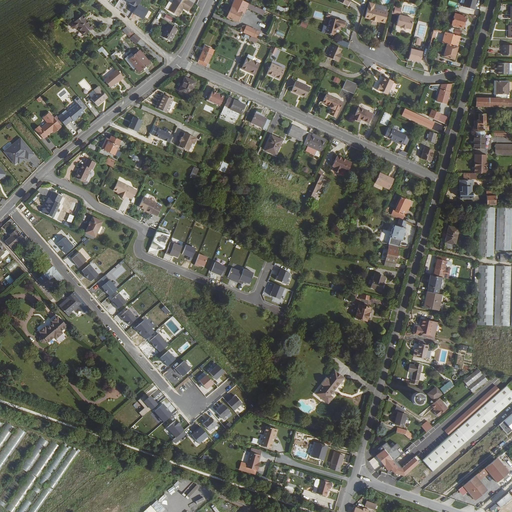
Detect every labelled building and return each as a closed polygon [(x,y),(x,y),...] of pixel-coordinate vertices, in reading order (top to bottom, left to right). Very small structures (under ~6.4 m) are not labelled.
[(131,0),(145,9),(150,0),(131,0)] [(174,0),(168,10),(179,16),(183,9),(189,12),(194,3),(189,0),(174,0)] [(264,12),(265,11),(241,0),(234,0),(227,17),(237,22),(242,12),(244,13),(247,8),(262,14),(263,15),(264,12)] [(474,9),(476,0),(464,0),(463,6),(474,9)] [(388,13),(374,10),(371,21),(378,23),(378,22),(386,24),(388,13)] [(462,29),(466,17),(455,14),(452,22),(450,21),(450,22),(452,23),(451,26),(462,29)] [(84,35),(93,28),(83,15),(74,22),(72,23),(72,26),(73,28),(76,28),(78,27),(84,35)] [(411,30),(413,19),(400,16),(397,26),(401,27),(401,28),(406,29),(407,29),(411,30)] [(345,22),(330,18),(326,34),(334,36),(336,32),(338,32),(339,29),(343,30),(345,22)] [(302,20),(300,26),(306,28),(308,22),(302,20)] [(175,30),(167,26),(161,37),(169,41),(175,30)] [(247,26),(242,27),(240,31),(251,36),(253,37),(256,32),(257,30),(255,29),(247,26)] [(459,36),(452,35),(434,29),(432,35),(435,35),(436,32),(444,34),(441,43),(446,44),(456,47),(456,46),(459,36)] [(141,39),(135,34),(130,38),(136,44),(141,39)] [(453,60),(457,48),(456,47),(446,44),(443,57),(453,60)] [(511,44),(502,45),(501,54),(511,54),(511,44)] [(102,46),(98,50),(106,58),(109,54),(102,46)] [(342,49),(334,46),(329,58),(339,62),(341,57),(339,56),(340,54),(342,49)] [(198,63),(209,68),(211,64),(209,63),(213,55),(213,54),(204,49),(204,50),(199,59),(200,59),(198,63)] [(420,62),(422,51),(411,49),(408,60),(420,62)] [(132,56),(131,54),(124,59),(129,65),(131,63),(138,71),(149,63),(139,51),(132,56)] [(260,64),(247,58),(242,68),(249,71),(249,72),(255,75),(260,64)] [(508,63),(497,63),(496,74),(508,74),(508,63)] [(285,70),(272,64),(268,74),(275,77),(275,76),(281,79),(285,70)] [(122,77),(116,69),(103,80),(109,87),(122,77)] [(197,83),(186,78),(181,88),(187,91),(185,93),(191,95),(197,83)] [(380,86),(378,85),(376,91),(386,95),(392,82),(383,78),(381,83),(380,86)] [(353,95),(358,85),(347,80),(342,90),(353,95)] [(509,95),(507,95),(507,92),(507,81),(495,81),(495,82),(493,82),(493,92),(495,92),(495,97),(501,97),(509,97),(509,95)] [(311,88),(298,82),(293,92),(306,99),(311,88)] [(446,104),(452,84),(441,85),(436,101),(446,104)] [(93,89),(96,93),(90,98),(96,106),(106,97),(97,86),(93,89)] [(225,96),(213,91),(209,100),(221,105),(225,96)] [(162,98),(160,97),(157,104),(160,105),(158,109),(167,113),(173,99),(164,95),(162,98)] [(337,116),(344,102),(327,95),(323,103),(331,106),(330,108),(333,109),(331,113),(337,116)] [(476,105),(500,106),(500,103),(501,97),(495,97),(476,96),(476,105)] [(245,105),(235,100),(231,109),(241,114),(245,105)] [(80,116),(84,113),(76,104),(62,116),(61,114),(56,117),(64,126),(71,120),(73,122),(77,119),(76,118),(79,116),(80,116)] [(373,115),(358,108),(353,119),(360,122),(361,120),(369,124),(373,115)] [(401,115),(414,121),(417,115),(404,109),(401,115)] [(264,115),(257,111),(251,125),(261,129),(263,127),(267,129),(271,121),(263,117),(264,115)] [(428,117),(437,121),(440,115),(440,114),(431,111),(428,117)] [(53,118),(48,113),(42,118),(46,123),(36,131),(41,138),(44,136),(45,136),(51,131),(54,129),(56,131),(60,128),(58,125),(53,118)] [(476,126),(476,130),(487,130),(487,126),(485,126),(485,114),(478,114),(478,120),(476,120),(473,120),(473,126),(476,126)] [(431,129),(434,123),(417,115),(414,121),(431,129)] [(448,119),(440,115),(437,121),(446,125),(448,119)] [(309,133),(293,125),(290,133),(289,136),(304,143),(309,133)] [(398,144),(402,146),(403,144),(406,136),(407,135),(389,127),(385,137),(393,141),(398,143),(398,144)] [(197,138),(185,132),(183,137),(181,142),(179,147),(188,151),(192,143),(194,144),(197,138)] [(306,151),(319,157),(324,159),(331,144),(326,142),(312,135),(309,133),(304,143),(304,144),(308,146),(306,151)] [(434,143),(436,135),(430,133),(429,135),(428,135),(427,138),(428,139),(428,141),(434,143)] [(474,135),(474,148),(484,148),(484,135),(480,136),(480,133),(476,133),(476,135),(474,135)] [(114,149),(115,145),(118,140),(109,135),(107,138),(106,139),(103,138),(99,146),(101,147),(100,149),(116,156),(118,151),(114,149)] [(265,150),(276,155),(283,140),(281,139),(272,135),(265,150)] [(20,138),(3,151),(10,160),(13,159),(16,162),(17,164),(23,159),(21,157),(23,156),(27,160),(33,155),(20,138)] [(495,155),(511,155),(511,144),(495,145),(495,155)] [(430,162),(434,152),(424,149),(421,159),(430,162)] [(337,156),(328,152),(323,162),(332,166),(337,156)] [(131,153),(129,157),(137,162),(140,158),(131,153)] [(474,173),(460,173),(460,179),(476,179),(476,172),(481,172),(481,171),(486,172),(486,167),(486,162),(485,162),(485,155),(475,154),(474,173)] [(347,173),(352,163),(337,156),(332,166),(335,167),(332,173),(338,176),(341,170),(347,173)] [(105,163),(112,166),(115,160),(108,157),(105,163)] [(84,165),(82,164),(79,168),(78,171),(77,171),(74,177),(84,182),(91,168),(92,169),(95,162),(87,158),(84,165)] [(222,161),(219,170),(230,174),(234,165),(222,161)] [(195,178),(199,169),(194,167),(190,176),(195,178)] [(347,173),(341,170),(338,176),(344,179),(347,173)] [(317,173),(308,195),(315,198),(324,176),(317,173)] [(389,190),(394,179),(387,176),(386,178),(379,175),(375,183),(389,190)] [(473,181),(471,180),(460,180),(460,198),(472,198),(472,191),(470,191),(470,187),(472,187),(473,186),(473,181)] [(136,189),(117,182),(113,191),(118,193),(121,194),(120,196),(125,197),(126,196),(132,198),(136,189)] [(486,204),(497,204),(497,195),(494,195),(495,190),(486,190),(486,204)] [(56,201),(59,195),(53,192),(50,198),(48,197),(46,202),(48,203),(46,205),(45,208),(42,212),(53,218),(60,203),(59,203),(56,201)] [(156,201),(145,195),(140,205),(145,208),(148,209),(147,210),(151,212),(151,211),(158,215),(163,205),(156,202),(156,201)] [(411,203),(401,198),(393,216),(399,219),(402,220),(408,207),(409,208),(411,203)] [(493,256),(495,207),(480,206),(478,256),(493,256)] [(511,249),(511,245),(511,207),(498,207),(496,249),(511,249)] [(103,222),(93,217),(85,232),(95,237),(103,222)] [(399,219),(398,226),(394,225),(391,237),(402,240),(405,228),(406,222),(402,220),(399,219)] [(459,227),(449,225),(444,242),(456,244),(459,227)] [(170,234),(158,229),(151,247),(157,249),(159,246),(165,248),(170,234)] [(25,239),(17,230),(13,233),(15,235),(13,237),(7,242),(13,249),(25,239)] [(64,234),(56,241),(64,251),(72,244),(64,234)] [(182,246),(171,242),(166,253),(173,256),(173,255),(178,257),(182,246)] [(188,259),(191,260),(196,248),(186,244),(183,253),(189,256),(188,259)] [(395,268),(399,251),(398,250),(399,247),(390,245),(389,248),(385,266),(395,268)] [(77,265),(85,258),(78,250),(70,257),(73,261),(73,260),(77,265)] [(496,258),(499,258),(499,260),(507,261),(508,255),(511,255),(511,252),(503,252),(502,254),(499,254),(499,256),(496,256),(496,258)] [(208,257),(200,254),(195,265),(199,266),(199,264),(204,266),(208,257)] [(447,259),(448,257),(437,254),(436,258),(437,258),(433,274),(443,276),(446,261),(446,258),(447,259)] [(11,272),(18,265),(14,260),(6,267),(11,272)] [(225,266),(215,262),(211,271),(221,275),(225,266)] [(99,274),(90,264),(82,270),(85,274),(88,278),(88,277),(91,281),(99,274)] [(479,264),(478,285),(478,293),(477,324),(492,325),(494,265),(479,264)] [(495,325),(509,325),(511,266),(497,265),(495,325)] [(54,266),(51,268),(45,274),(49,279),(54,275),(59,271),(54,266)] [(241,271),(232,268),(228,277),(231,278),(230,279),(237,282),(241,271)] [(238,282),(243,284),(244,281),(249,283),(254,273),(244,269),(238,282)] [(290,273),(280,269),(278,272),(279,273),(278,276),(276,280),(286,284),(290,273)] [(63,276),(59,271),(54,275),(59,280),(61,278),(63,276)] [(386,277),(375,274),(373,280),(382,282),(383,281),(384,282),(386,277)] [(427,291),(437,293),(441,277),(430,274),(427,286),(428,286),(427,291)] [(110,296),(118,289),(106,275),(98,281),(105,289),(105,290),(107,293),(108,293),(110,296)] [(381,289),(382,282),(373,280),(371,287),(381,289)] [(284,288),(274,283),(271,291),(272,291),(270,295),(280,299),(284,288)] [(82,304),(85,301),(76,291),(69,297),(71,299),(62,307),(69,315),(82,304)] [(439,294),(437,293),(427,291),(423,307),(438,310),(439,301),(438,301),(439,294)] [(127,301),(119,293),(112,299),(115,302),(117,304),(115,306),(118,309),(127,301)] [(71,299),(69,297),(61,305),(62,307),(71,299)] [(371,308),(361,305),(356,318),(367,322),(371,308)] [(129,325),(137,318),(129,309),(121,316),(124,320),(124,319),(126,321),(129,325)] [(67,326),(60,317),(59,317),(58,315),(51,321),(53,322),(47,327),(45,325),(39,331),(41,333),(41,334),(39,336),(39,339),(41,342),(44,342),(46,340),(48,342),(54,338),(56,340),(63,333),(62,331),(67,326)] [(437,321),(422,318),(420,326),(422,326),(422,329),(421,332),(434,335),(437,321)] [(154,332),(144,320),(135,328),(138,331),(137,331),(140,334),(145,340),(154,332)] [(479,327),(478,349),(509,351),(510,328),(479,327)] [(160,352),(169,344),(159,333),(151,340),(154,344),(153,344),(157,348),(160,352)] [(428,345),(419,343),(417,349),(417,352),(414,351),(413,356),(426,358),(428,345)] [(169,351),(161,357),(165,362),(165,363),(168,366),(176,359),(169,351)] [(183,376),(191,368),(184,361),(175,369),(177,372),(179,371),(180,372),(183,376)] [(408,370),(412,371),(410,381),(418,383),(419,379),(420,371),(422,364),(414,362),(414,364),(410,362),(408,370)] [(225,372),(218,364),(210,372),(217,379),(225,372)] [(462,381),(472,393),(487,381),(478,368),(462,381)] [(326,378),(324,380),(340,393),(348,381),(335,371),(328,379),(326,378)] [(214,383),(207,374),(200,380),(207,389),(214,383)] [(340,393),(324,380),(322,384),(324,385),(317,394),(331,404),(340,393)] [(453,384),(450,380),(440,387),(444,391),(453,384)] [(511,393),(505,386),(421,460),(432,472),(511,399),(511,393)] [(436,386),(428,393),(433,399),(441,393),(436,386)] [(411,394),(411,396),(410,397),(410,399),(411,400),(411,401),(412,402),(414,403),(415,404),(417,404),(418,404),(419,404),(421,403),(422,402),(423,401),(423,400),(424,398),(424,397),(423,395),(423,394),(422,393),(420,392),(419,391),(418,391),(416,391),(415,391),(413,392),(412,393),(411,394)] [(143,416),(157,405),(155,403),(156,402),(151,395),(149,396),(147,393),(139,400),(146,408),(140,412),(143,416)] [(227,402),(235,410),(243,403),(236,395),(233,398),(231,400),(230,399),(227,402)] [(447,407),(439,397),(431,404),(434,408),(435,410),(434,410),(433,411),(437,415),(447,407)] [(231,411),(224,404),(216,411),(223,418),(231,411)] [(406,413),(403,412),(404,410),(396,405),(395,408),(397,410),(394,423),(403,425),(406,413)] [(508,435),(511,431),(511,414),(500,425),(508,435)] [(218,424),(211,417),(209,419),(207,421),(207,420),(204,423),(210,431),(218,424)] [(427,420),(421,426),(427,432),(433,427),(427,420)] [(0,431),(0,448),(15,427),(6,422),(0,431)] [(209,435),(201,426),(198,428),(199,430),(196,432),(193,435),(200,443),(209,435)] [(272,445),(275,435),(276,432),(278,430),(277,429),(267,426),(262,442),(272,445)] [(0,453),(0,470),(26,432),(18,427),(0,453)] [(176,442),(186,434),(183,431),(174,439),(176,442)] [(410,438),(404,433),(397,431),(393,437),(399,440),(400,438),(406,443),(410,438)] [(29,472),(48,441),(41,437),(22,468),(29,472)] [(51,440),(8,509),(11,511),(15,511),(58,445),(51,440)] [(322,442),(316,440),(312,455),(324,459),(328,444),(325,443),(325,441),(323,440),(322,442)] [(402,452),(401,451),(404,449),(398,442),(395,444),(393,441),(376,455),(384,465),(387,462),(400,452),(401,454),(402,452)] [(401,454),(400,452),(387,462),(390,465),(394,462),(394,461),(397,458),(398,458),(406,452),(404,449),(401,451),(402,452),(401,454)] [(344,454),(335,451),(330,469),(339,471),(344,454)] [(254,453),(251,452),(246,469),(258,472),(260,463),(259,463),(261,455),(254,453)] [(496,458),(463,486),(467,492),(474,500),(487,490),(479,481),(488,473),(496,482),(508,472),(496,458)] [(25,511),(52,473),(47,469),(17,511),(25,511)] [(331,488),(333,483),(321,480),(317,493),(327,496),(329,488),(331,488)] [(288,482),(285,490),(293,493),(296,485),(288,482)] [(467,492),(463,486),(458,490),(462,496),(467,492)] [(511,492),(511,490),(511,489),(503,496),(506,499),(511,494),(511,493),(511,492)] [(0,504),(4,507),(10,497),(2,492),(0,495),(0,504)] [(505,500),(502,497),(485,511),(489,511),(492,509),(492,510),(498,505),(498,506),(505,500)] [(375,508),(377,502),(368,499),(366,505),(375,508)]
